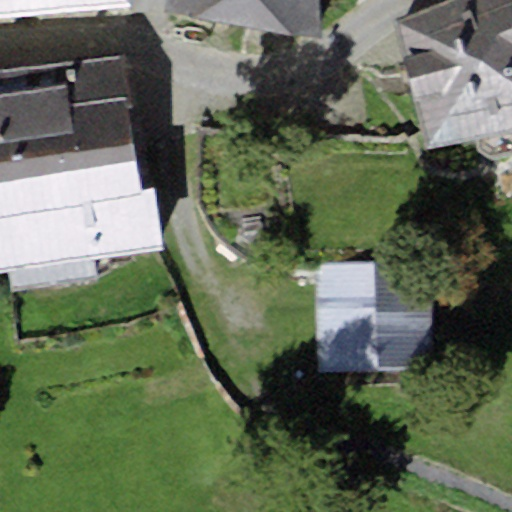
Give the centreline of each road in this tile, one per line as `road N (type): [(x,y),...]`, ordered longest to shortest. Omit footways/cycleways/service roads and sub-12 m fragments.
road 1 (tertiary): [(151,47),(273,66),(424,0)]
road 2 (tertiary): [(0,51),(151,47)]
